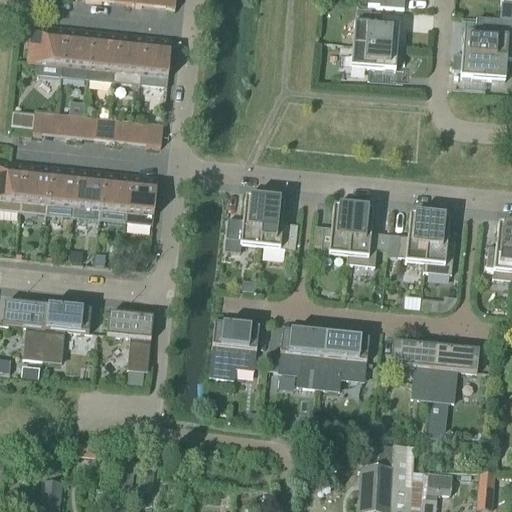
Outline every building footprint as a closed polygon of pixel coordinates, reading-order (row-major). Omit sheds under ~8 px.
[(142,0),(141,0),(125,0),(124,9),(140,11),(142,0)] [(175,0),(165,0),(164,13),(174,14),(175,0)] [(456,18),(464,19),(465,9),(457,8),(456,18)] [(353,28),(351,50),(396,53),(397,31),(380,30),(381,19),(382,18),(370,17),(369,29),(353,28)] [(462,38),(461,60),(505,64),(507,41),(491,40),(492,29),(480,28),(479,39),(462,38)] [(25,68),(61,72),(64,40),(29,36),(27,52),(25,68)] [(60,82),(86,85),(90,43),(64,40),(61,72),(60,82)] [(86,85),(112,88),(116,45),(90,43),(86,85)] [(112,88),(138,90),(143,48),(116,45),(112,88)] [(143,48),(138,90),(166,93),(170,54),(169,54),(170,51),(143,48)] [(396,53),(351,50),(349,72),(394,76),(395,69),(402,69),(403,69),(404,54),(396,53)] [(505,64),(461,60),(452,60),(451,75),(452,75),(460,75),(459,83),(504,86),(505,64)] [(33,117),(31,137),(31,139),(41,140),(43,118),(33,117)] [(67,121),(66,132),(82,134),(83,123),(67,121)] [(107,125),(106,136),(122,138),(123,127),(107,125)] [(147,129),(146,140),(161,142),(162,131),(147,129)] [(82,134),(66,132),(64,143),(81,145),(82,134)] [(122,138),(106,136),(104,147),(121,149),(122,138)] [(161,142),(146,140),(144,151),(160,153),(161,142)] [(0,205),(20,207),(23,176),(0,173),(0,205)] [(19,217),(45,220),(49,178),(23,176),(20,207),(19,217)] [(45,220),(71,223),(76,181),(49,178),(45,220)] [(73,213),(99,216),(102,184),(76,181),(73,213)] [(98,226),(124,228),(128,186),(102,184),(99,216),(98,226)] [(128,186),(124,228),(151,231),(155,192),(155,189),(128,186)] [(259,252),(264,204),(249,202),(244,202),(241,225),(226,224),(223,257),(239,259),(240,250),(259,252)] [(297,231),(289,230),(281,229),(284,206),(279,205),(264,204),(259,252),(286,255),(294,256),(297,231)] [(320,259),(346,261),(347,261),(352,213),(337,211),(332,211),(330,234),(322,234),(320,259)] [(347,261),(346,261),(345,270),(374,273),(375,255),(377,239),(370,239),(372,215),(367,214),(352,213),(347,261)] [(404,267),(423,269),(424,269),(429,221),(414,219),(409,219),(406,242),(399,242),(397,263),(404,264),(404,267)] [(424,269),(423,269),(422,278),(450,280),(453,247),(446,246),(449,223),(444,222),(429,221),(424,269)] [(491,285),(511,287),(511,277),(511,229),(502,228),(497,228),(494,252),(487,251),(485,272),(492,273),(491,285)] [(377,239),(375,255),(386,256),(388,240),(377,239)] [(67,268),(75,269),(76,259),(68,258),(67,268)] [(94,270),(103,271),(104,260),(95,259),(94,270)] [(22,363),(41,365),(47,308),(34,307),(34,310),(25,309),(25,307),(26,307),(26,306),(23,305),(23,309),(4,307),(3,309),(1,329),(1,330),(25,332),(22,363)] [(421,315),(434,317),(435,306),(422,305),(421,315)] [(47,308),(41,365),(60,367),(64,336),(87,339),(88,338),(90,318),(90,316),(70,314),(71,310),(68,310),(68,311),(69,311),(69,314),(59,313),(60,309),(47,308)] [(108,320),(105,340),(105,341),(129,343),(126,374),(146,376),(152,319),(139,317),(138,321),(129,320),(129,318),(130,318),(130,317),(127,316),(127,320),(108,318),(108,320)] [(208,382),(210,383),(232,385),(234,373),(253,375),(257,333),(238,331),(238,327),(236,327),(236,328),(237,329),(236,331),(227,330),(227,326),(214,325),(208,382)] [(295,392),(320,394),(326,337),(312,335),(312,339),(302,338),(302,335),(303,336),(303,334),(301,334),(301,337),(281,335),(277,377),(296,379),(295,392)] [(326,337),(320,394),(338,396),(339,384),(363,386),(367,344),(348,342),(348,339),(346,339),(346,340),(347,340),(346,343),(337,342),(337,338),(326,337)] [(429,405),(432,406),(437,348),(422,346),(422,350),(412,349),(413,347),(414,346),(411,345),(411,349),(391,347),(389,370),(413,372),(409,403),(429,405)] [(429,405),(427,431),(438,433),(440,407),(453,408),(456,377),(475,379),(475,378),(477,358),(477,356),(458,354),(459,350),(456,350),(456,351),(457,351),(456,354),(447,353),(448,349),(437,348),(432,406),(429,405)] [(36,383),(37,374),(24,373),(23,382),(36,383)] [(374,398),(384,399),(386,383),(376,382),(374,398)] [(358,511),(408,511),(412,453),(362,449),(358,511)] [(77,461),(79,462),(96,463),(96,453),(78,451),(77,461)] [(113,495),(131,497),(133,468),(115,467),(113,495)] [(133,497),(152,499),(155,471),(135,469),(133,497)] [(451,482),(423,479),(419,511),(434,511),(436,499),(449,500),(451,482)] [(41,486),(38,511),(58,511),(61,489),(41,486)] [(475,511),(489,511),(491,500),(477,498),(475,511)]
